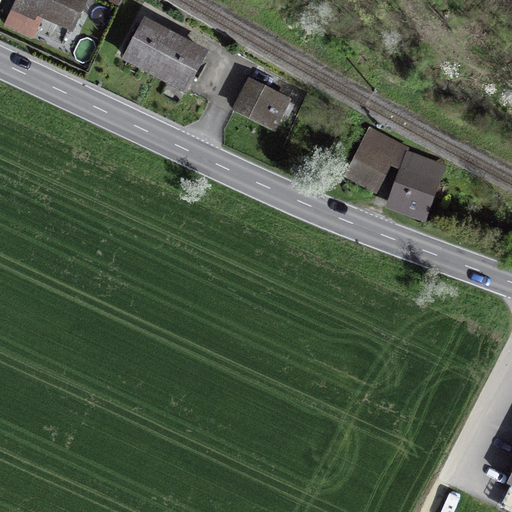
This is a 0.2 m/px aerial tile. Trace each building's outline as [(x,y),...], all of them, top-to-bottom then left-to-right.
[(17,0),(16,3),(69,29),(83,0),(17,0)] [(205,55),(190,47),(158,28),(146,21),(126,56),(185,90),(205,55)] [(239,110),(277,127),(288,103),(268,94),(250,86),(239,110)] [(374,131),(350,176),(376,189),(399,144),(374,131)] [(394,202),(424,213),(442,167),(412,156),(394,202)]
